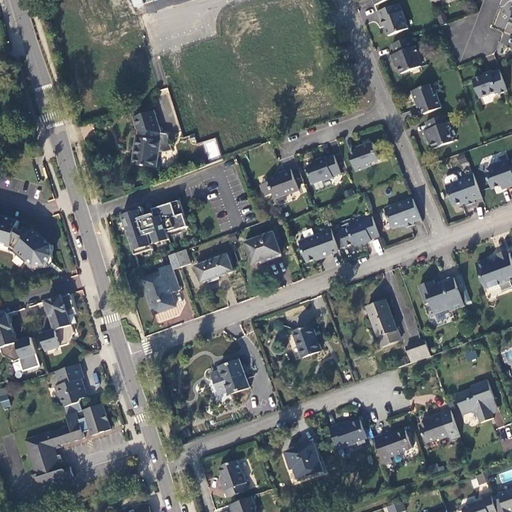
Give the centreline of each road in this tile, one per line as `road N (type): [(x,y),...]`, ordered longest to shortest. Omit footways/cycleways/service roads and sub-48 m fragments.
road 1 (residential): [(442,244),(123,356)]
road 2 (residential): [(190,450),(379,380),(386,399)]
road 3 (tertiary): [(78,199),(17,0)]
road 4 (residential): [(390,112),(442,244)]
road 5 (residential): [(341,0),(390,112)]
